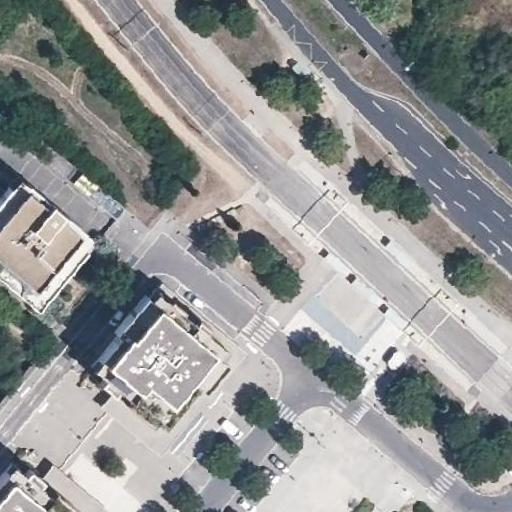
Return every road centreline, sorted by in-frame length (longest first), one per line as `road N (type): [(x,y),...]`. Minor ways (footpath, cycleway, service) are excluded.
road 1 (residential): [(313,374),(164,246),(0,440)]
road 2 (secondary): [(276,0),(351,86),(511,233)]
road 3 (secondary): [(511,172),(342,0)]
road 4 (residential): [(474,511),(313,374)]
road 5 (residential): [(313,374),(202,511)]
